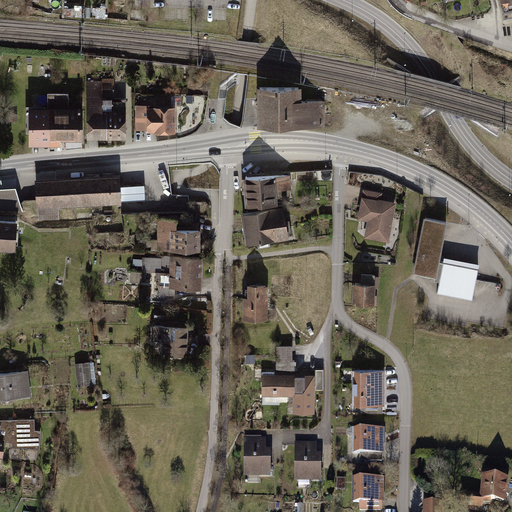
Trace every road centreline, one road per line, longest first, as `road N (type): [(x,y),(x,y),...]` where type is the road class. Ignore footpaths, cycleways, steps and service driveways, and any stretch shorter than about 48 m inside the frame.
road 1 (residential): [(403,511),(404,371),(387,345),(337,308),(341,146)]
road 2 (residential): [(199,511),(227,147)]
road 3 (secondary): [(511,180),(464,138),(422,59),(368,10),(344,0)]
road 4 (primary): [(0,168),(227,147)]
road 5 (primary): [(341,146),(424,174),(511,241)]
road 6 (residential): [(511,49),(437,23),(400,0)]
